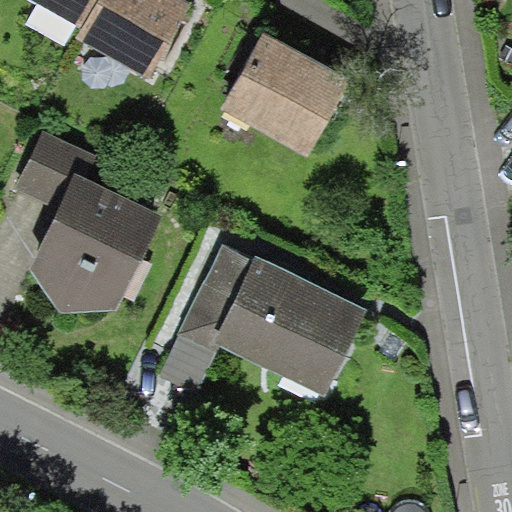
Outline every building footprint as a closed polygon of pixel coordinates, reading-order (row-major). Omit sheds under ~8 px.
[(38,0),(93,28),(107,0),(38,0)] [(152,78),(195,5),(185,0),(102,0),(81,36),(152,78)] [(300,56),(261,34),(220,106),(311,159),(352,87),(300,56)] [(168,215),(83,170),(90,153),(41,130),(14,187),(58,208),(39,249),(30,270),(62,310),(117,309),(168,215)] [(369,311),(257,258),(225,242),(161,375),(197,392),(219,346),(327,398),(369,311)]
